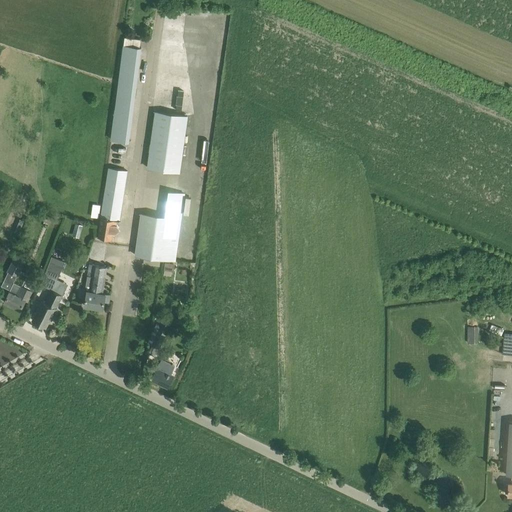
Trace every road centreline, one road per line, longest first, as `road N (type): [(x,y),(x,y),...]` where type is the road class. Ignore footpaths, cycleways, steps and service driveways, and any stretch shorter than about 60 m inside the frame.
road 1 (residential): [(110,375),(163,0)]
road 2 (unclassified): [(393,511),(110,375)]
road 3 (unclassified): [(110,375),(0,324)]
